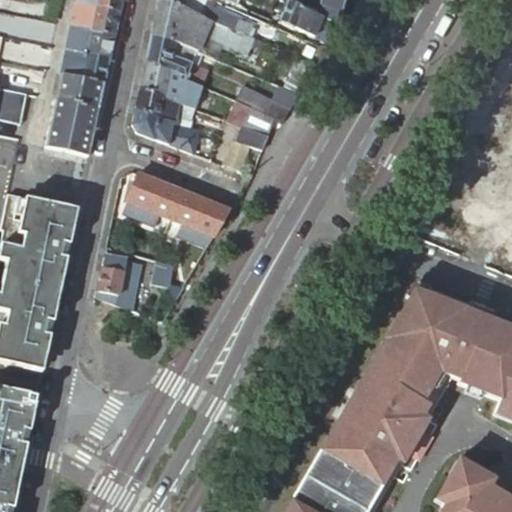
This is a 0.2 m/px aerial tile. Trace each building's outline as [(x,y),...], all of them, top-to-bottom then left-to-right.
[(90,9),(114,14),(116,0),(71,0),(70,3),(90,8),(90,9)] [(154,0),(154,2),(179,7),(192,13),(207,20),(227,30),(231,20),(205,7),(202,12),(197,10),(201,1),(199,0),(154,0)] [(216,0),(217,0),(235,8),(238,0),(216,0)] [(332,25),(338,0),(314,0),(310,16),(332,25)] [(179,7),(154,2),(151,17),(173,23),(175,15),(187,22),(192,13),(179,7)] [(85,33),(109,38),(114,14),(90,9),(90,8),(70,3),(70,4),(65,27),(85,32),(85,33)] [(325,47),(327,43),(332,25),(310,16),(282,3),(273,25),(325,47)] [(151,17),(147,38),(169,43),(173,23),(151,17)] [(227,30),(207,20),(202,32),(227,44),(233,33),(227,30)] [(60,52),(104,61),(109,38),(85,33),(85,32),(65,27),(60,52)] [(147,38),(141,66),(183,84),(206,93),(212,79),(186,68),(187,65),(166,56),(169,43),(147,38)] [(55,76),(99,85),(104,61),(60,52),(55,76)] [(183,84),(141,66),(136,90),(178,106),(183,84)] [(49,101),(93,111),(99,85),(55,76),(49,101)] [(511,85),(446,213),(511,247),(511,85)] [(0,90),(0,113),(18,117),(22,96),(0,90)] [(136,90),(135,94),(160,105),(164,106),(177,110),(178,106),(136,90)] [(236,91),(230,104),(245,110),(262,117),(268,104),(236,91)] [(135,94),(131,113),(154,118),(153,120),(173,127),(177,110),(164,106),(160,105),(135,94)] [(49,101),(39,149),(83,159),(93,111),(49,101)] [(245,110),(230,104),(223,119),(238,125),(245,110)] [(18,117),(0,113),(0,123),(16,127),(18,117)] [(131,113),(128,127),(134,138),(174,153),(179,131),(173,130),(171,133),(152,128),(153,120),(154,118),(131,113)] [(173,127),(153,120),(152,128),(171,133),(173,130),(179,131),(179,129),(173,127)] [(158,188),(131,178),(120,206),(164,223),(173,197),(157,191),(158,188)] [(0,365),(37,373),(72,212),(3,196),(0,208),(0,263),(1,263),(0,267),(0,365)] [(188,203),(173,197),(164,223),(207,239),(218,211),(188,200),(188,203)] [(99,257),(89,303),(121,314),(129,276),(119,274),(121,261),(99,257)] [(141,321),(157,327),(168,269),(153,264),(141,321)] [(477,394),(499,328),(481,321),(484,313),(410,284),(275,511),(365,511),(387,477),(396,482),(411,456),(408,450),(404,448),(410,437),(414,439),(421,439),(430,425),(420,420),(444,378),(451,381),(449,384),(477,394)] [(511,332),(499,328),(477,394),(495,400),(491,414),(511,422),(511,332)] [(0,511),(7,511),(32,398),(0,390),(0,511)] [(511,511),(511,505),(479,486),(483,479),(448,458),(439,476),(446,480),(431,504),(434,505),(430,511),(511,511)]
